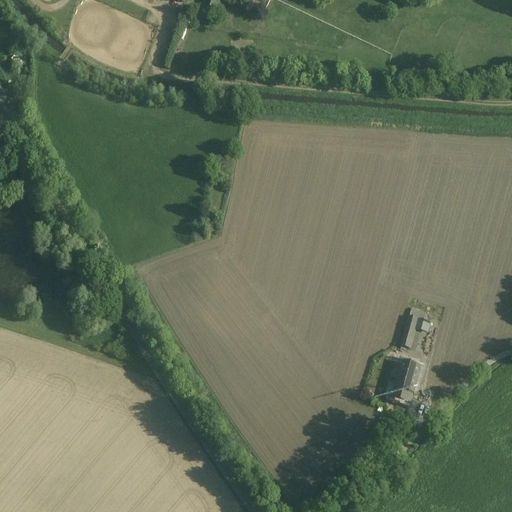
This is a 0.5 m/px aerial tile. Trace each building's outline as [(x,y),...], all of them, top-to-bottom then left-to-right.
[(207,0),(205,8),(215,12),(219,0),(207,0)] [(410,314),(404,335),(413,338),(419,316),(410,314)] [(413,338),(404,335),(401,347),(410,350),(413,338)] [(420,368),(403,363),(395,391),(412,395),(420,368)] [(412,395),(395,391),(392,403),(409,408),(412,395)]
